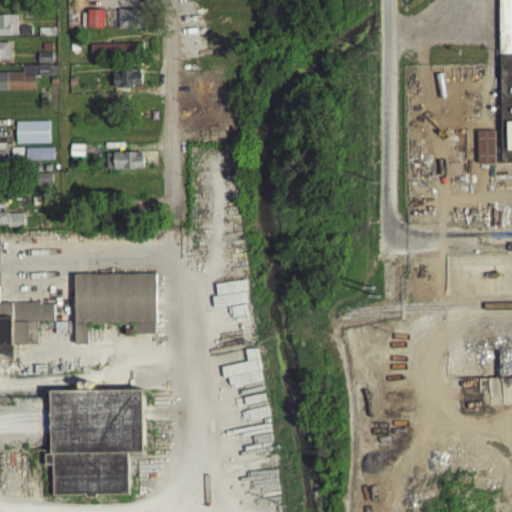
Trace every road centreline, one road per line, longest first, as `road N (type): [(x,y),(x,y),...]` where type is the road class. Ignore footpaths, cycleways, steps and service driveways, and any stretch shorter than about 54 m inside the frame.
road 1 (residential): [(386,0),(390,245)]
road 2 (residential): [(170,0),(175,216)]
